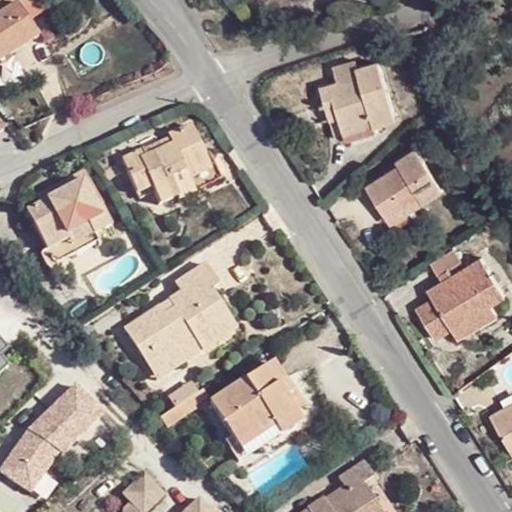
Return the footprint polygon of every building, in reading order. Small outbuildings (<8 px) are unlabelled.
[(48,0),(25,0),(0,16),(0,66),(0,67),(48,37),(37,18),(54,8),(48,0)] [(387,62),(358,73),(361,80),(347,86),(323,92),(337,131),(347,127),(350,140),(354,151),(386,141),(383,134),(410,123),(387,62)] [(361,80),(358,73),(343,78),(347,86),(361,80)] [(0,112),(0,134),(1,136),(11,128),(0,112)] [(347,127),(337,131),(341,142),(350,140),(347,127)] [(171,141),(173,143),(176,152),(152,162),(147,156),(129,163),(144,196),(158,190),(166,203),(175,199),(178,204),(220,184),(213,168),(209,170),(191,131),(171,141)] [(176,152),(173,143),(147,156),(152,162),(176,152)] [(402,163),(405,168),(413,179),(403,186),(395,174),(372,190),(398,227),(451,193),(421,149),(402,163)] [(413,179),(405,168),(395,174),(403,186),(413,179)] [(89,174),(75,180),(79,188),(55,200),(37,210),(58,247),(76,237),(74,230),(95,218),(101,230),(115,222),(89,174)] [(79,188),(75,180),(51,190),(55,200),(79,188)] [(458,332),(499,305),(510,298),(484,258),(461,274),(455,264),(443,271),(448,282),(433,292),(439,303),(424,312),(443,343),(458,332)] [(180,287),(184,292),(190,301),(143,335),(168,371),(196,352),(201,361),(246,330),(220,292),(227,287),(210,265),(180,287)] [(190,301),(184,292),(130,331),(136,340),(143,335),(190,301)] [(504,316),(499,305),(458,332),(467,341),(504,316)] [(143,335),(136,340),(168,385),(201,361),(196,352),(168,371),(143,335)] [(0,377),(13,366),(4,355),(0,351),(0,377)] [(290,393),(283,379),(270,363),(213,403),(237,439),(241,446),(268,428),(276,439),(299,423),(291,410),(284,398),(290,393)] [(288,376),(283,379),(290,393),(284,398),(291,410),(304,401),(288,376)] [(170,395),(177,405),(186,398),(201,389),(192,378),(170,395)] [(33,430),(5,471),(35,492),(63,451),(66,453),(107,413),(79,384),(33,430)] [(186,398),(177,405),(160,417),(166,422),(173,430),(185,422),(182,416),(193,408),(186,398)] [(511,403),(497,413),(511,439),(511,403)] [(238,466),(276,439),(268,428),(241,446),(237,439),(227,447),(238,466)] [(326,499),(311,510),(312,511),(387,511),(367,483),(374,478),(363,463),(340,479),(348,492),(329,505),(326,499)] [(220,511),(208,497),(191,511),(155,511),(171,497),(147,471),(127,490),(136,502),(125,511),(118,507),(116,511),(220,511)]
